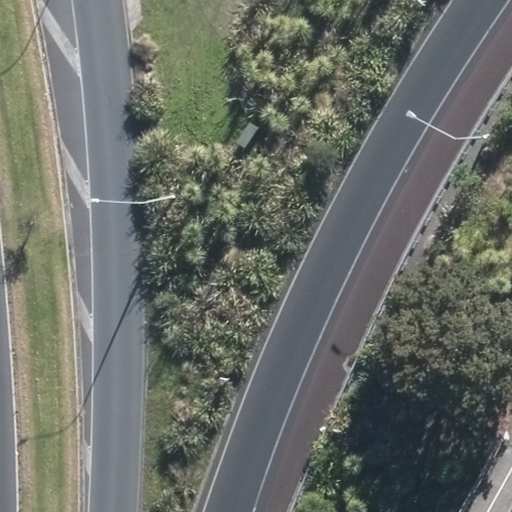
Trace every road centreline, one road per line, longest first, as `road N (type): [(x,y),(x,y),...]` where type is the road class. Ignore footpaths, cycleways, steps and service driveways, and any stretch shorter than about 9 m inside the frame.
road 1 (motorway): [(490,0),(447,57),(283,384),(240,511)]
road 2 (primary): [(72,0),(109,253),(120,432),(111,511)]
